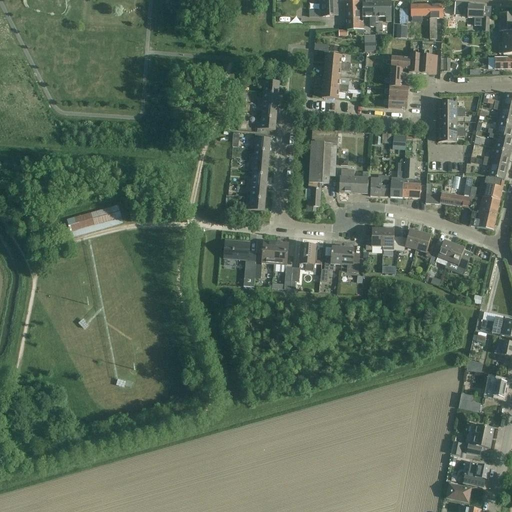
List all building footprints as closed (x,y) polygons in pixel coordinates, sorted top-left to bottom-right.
[(321,0),(322,18),(337,16),(336,0),(321,0)] [(358,2),(346,2),(347,31),(355,31),(355,32),(357,35),(360,37),(363,37),(363,33),(363,22),(359,22),(358,2)] [(374,2),(362,2),(362,18),(370,18),(370,27),(375,28),(375,25),(375,22),(374,19),(374,2)] [(391,2),(374,2),(374,19),(375,22),(378,22),(378,18),(386,18),(386,22),(391,22),(391,2)] [(455,4),(454,16),(467,17),(467,19),(474,19),(474,27),(482,27),(483,18),(484,7),(468,6),(468,5),(455,4)] [(410,17),(429,17),(429,40),(437,40),(437,19),(442,19),(442,6),(410,6),(410,17)] [(443,8),(443,19),(451,19),(452,9),(443,8)] [(400,24),(407,24),(407,10),(399,10),(400,24)] [(511,55),(511,14),(500,15),(500,33),(503,33),(503,45),(499,45),(499,55),(511,55)] [(407,27),(395,27),(395,39),(407,39),(407,27)] [(466,40),(466,30),(458,30),(457,39),(466,40)] [(375,44),(365,44),(365,53),(375,52),(375,44)] [(408,74),(436,75),(437,57),(429,56),(429,53),(428,51),(425,51),(424,52),(424,56),(418,55),(418,52),(416,50),(415,50),(413,52),(413,55),(410,55),(409,59),(390,58),(390,61),(387,61),(385,62),(385,65),(386,66),(390,66),(389,79),(386,79),(384,81),(384,83),(385,84),(389,84),(388,90),(385,90),(384,92),(383,94),(385,95),(388,95),(388,101),(384,101),(383,102),(383,104),(384,105),(387,106),(387,109),(388,109),(407,111),(408,88),(401,88),(402,70),(408,71),(408,74)] [(325,55),(324,66),(350,69),(350,64),(341,63),(341,57),(325,55)] [(511,70),(511,59),(494,59),(495,71),(511,70)] [(349,73),(350,69),(324,66),(323,77),(339,78),(340,72),(349,73)] [(339,85),(339,78),(323,77),(323,87),(348,90),(348,86),(339,85)] [(263,87),(263,94),(278,95),(279,83),(259,81),(259,87),(263,87)] [(348,91),(348,90),(323,87),(322,99),(338,100),(338,93),(347,94),(348,91)] [(277,107),(278,95),(263,94),(262,99),(258,99),(257,105),(277,107)] [(511,111),(511,95),(505,94),(502,105),(495,103),(494,106),(494,108),(511,111)] [(438,103),(438,114),(465,114),(465,109),(456,109),(456,103),(438,103)] [(276,119),(277,107),(257,105),(257,111),(261,111),(261,117),(276,119)] [(511,127),(511,111),(494,108),(493,111),(500,113),(498,124),(511,127)] [(465,118),(465,114),(438,114),(438,123),(456,123),(456,118),(465,118)] [(275,131),(276,119),(261,117),(260,123),(255,123),(255,129),(275,131)] [(456,129),(456,123),(438,123),(438,133),(465,133),(465,128),(456,129)] [(511,139),(511,137),(511,127),(498,124),(496,132),(489,130),(488,134),(490,135),(511,139)] [(311,143),(309,184),(321,184),(322,184),(329,185),(329,177),(335,178),(337,132),(328,132),(329,128),(313,127),(313,131),(312,143),(311,143)] [(465,137),(465,133),(438,133),(438,143),(456,143),(456,138),(465,137)] [(390,145),(390,135),(382,135),(382,145),(390,145)] [(511,153),(511,146),(511,139),(490,135),(489,138),(496,140),(494,150),(511,153)] [(405,151),(406,137),(393,137),(392,150),(405,151)] [(254,145),(254,151),(269,152),(270,140),(250,138),(250,145),(254,145)] [(507,167),(509,158),(511,153),(494,150),(492,159),(485,158),(484,162),(507,167)] [(268,164),(269,152),(254,151),(254,156),(249,156),(249,162),(268,164)] [(404,172),(403,172),(402,199),(420,199),(421,186),(414,185),(415,160),(405,160),(404,172)] [(267,176),(268,164),(249,162),(248,168),(253,169),(252,175),(267,176)] [(504,182),(506,173),(507,167),(484,162),(483,165),(490,167),(488,178),(502,181),(504,182)] [(363,179),(354,178),(354,171),(341,171),(340,177),(339,193),(367,195),(368,173),(363,173),(363,179)] [(402,199),(403,172),(398,172),(398,179),(392,178),(392,183),(391,183),(391,198),(402,199)] [(266,188),(267,176),(252,175),(252,180),(247,180),(247,186),(266,188)] [(378,179),(371,179),(370,197),(388,198),(389,177),(379,177),(378,179)] [(487,185),(484,198),(499,202),(503,188),(500,188),(502,181),(488,178),(486,178),(484,185),(487,185)] [(467,179),(464,195),(465,196),(470,196),(473,180),(467,179)] [(305,191),(305,199),(307,199),(307,211),(316,212),(316,208),(320,208),(321,190),(321,184),(309,184),(309,190),(305,191)] [(265,200),(266,188),(247,186),(246,192),(251,193),(250,198),(265,200)] [(442,195),(441,197),(440,205),(468,210),(470,196),(465,196),(464,199),(442,195)] [(441,197),(432,196),(426,196),(426,205),(440,206),(440,205),(441,197)] [(264,212),(265,200),(250,198),(250,204),(245,204),(245,210),(264,212)] [(483,198),(480,213),(496,217),(499,202),(484,198),(483,198)] [(121,218),(118,206),(67,220),(70,232),(121,218)] [(493,232),(496,217),(480,213),(480,214),(472,213),(469,227),(478,229),(493,232)] [(383,248),(383,230),(372,230),(372,236),(366,236),(366,250),(372,250),(372,247),(383,248)] [(399,252),(401,238),(401,237),(394,237),(394,230),(383,230),(383,248),(383,251),(393,251),(399,252)] [(416,251),(420,233),(410,230),(407,239),(401,238),(399,252),(403,252),(404,248),(416,251)] [(431,259),(435,246),(429,244),(431,236),(420,233),(416,251),(425,253),(425,257),(431,259)] [(225,242),(224,259),(233,260),(246,261),(247,261),(246,279),(254,279),(255,267),(254,267),(255,254),(248,253),(249,244),(225,242)] [(264,242),(262,264),(274,265),(276,243),(264,242)] [(431,259),(429,264),(434,266),(436,263),(446,267),(455,246),(444,242),(441,248),(435,246),(431,259)] [(274,265),(273,271),(285,272),(286,268),(286,266),(288,244),(276,243),(274,265)] [(301,245),(299,265),(305,265),(304,270),(306,272),(312,273),(314,271),(314,266),(316,246),(301,245)] [(446,267),(445,269),(463,276),(471,254),(464,251),(465,250),(455,246),(446,267)] [(341,269),(343,249),(331,248),(330,258),(325,257),(324,271),(321,271),(320,282),(327,283),(327,272),(335,272),(335,266),(341,266),(341,269)] [(354,250),(343,249),(341,269),(347,269),(346,273),(357,274),(359,260),(353,260),(354,250)] [(134,278),(139,272),(134,268),(129,274),(134,278)] [(285,272),(284,290),(290,291),(291,283),(292,269),(286,268),(285,272)] [(292,269),(291,283),(296,283),(299,283),(300,269),(292,269)] [(482,321),(480,332),(511,338),(511,321),(503,320),(504,317),(487,314),(484,313),(482,321)] [(83,325),(88,321),(82,315),(78,319),(83,325)] [(476,342),(484,344),(486,338),(478,336),(476,342)] [(511,358),(511,352),(511,343),(499,340),(497,348),(494,348),(493,351),(495,352),(494,354),(511,358)] [(503,399),(506,383),(491,380),(488,396),(503,399)] [(460,402),(458,411),(479,415),(480,406),(460,402)] [(468,445),(466,454),(480,457),(482,448),(490,450),(494,429),(476,426),(472,445),(468,445)] [(453,445),(451,456),(460,458),(462,446),(453,445)] [(487,480),(489,468),(470,464),(468,476),(465,475),(463,484),(483,488),(485,480),(487,480)] [(450,486),(447,499),(467,503),(470,490),(457,487),(457,485),(450,484),(450,486)]
